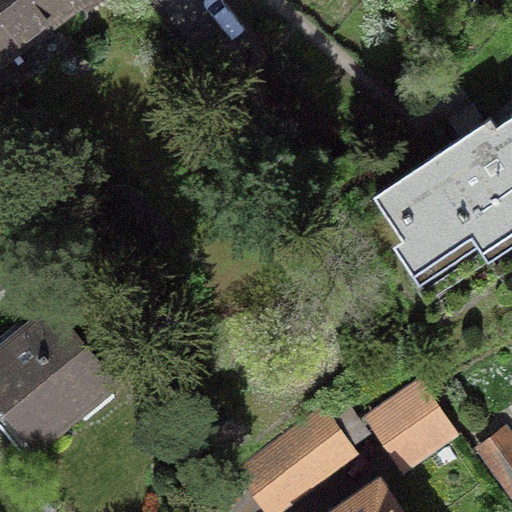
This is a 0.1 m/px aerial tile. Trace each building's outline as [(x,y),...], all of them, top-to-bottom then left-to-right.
[(0,0),(0,56),(76,0),(0,0)] [(490,117),(375,193),(444,297),(492,265),(503,281),(511,275),(511,114),(496,125),(490,117)] [(55,306),(0,350),(0,402),(28,437),(66,407),(73,415),(115,381),(55,306)] [(421,382),(371,416),(404,465),(454,432),(421,382)] [(254,464),(243,474),(271,511),(272,511),(353,451),(323,413),(254,464)] [(511,440),(505,431),(481,448),(511,490),(511,489),(511,440)] [(397,511),(378,484),(337,511),(397,511)]
